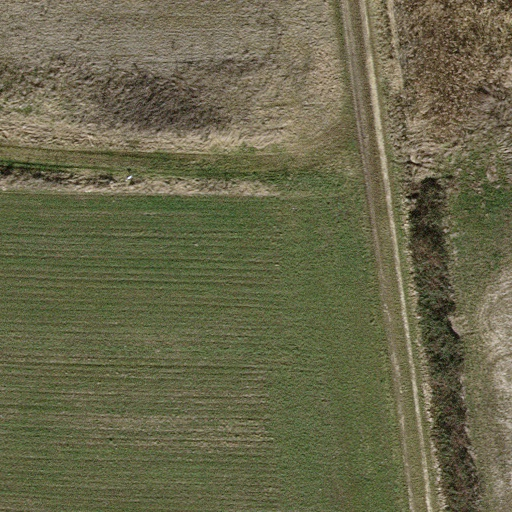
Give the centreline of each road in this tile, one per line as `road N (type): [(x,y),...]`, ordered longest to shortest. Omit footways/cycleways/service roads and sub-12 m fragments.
road 1 (track): [(0,151),(272,177),(382,169)]
road 2 (track): [(382,169),(429,511)]
road 3 (track): [(360,0),(382,169)]
